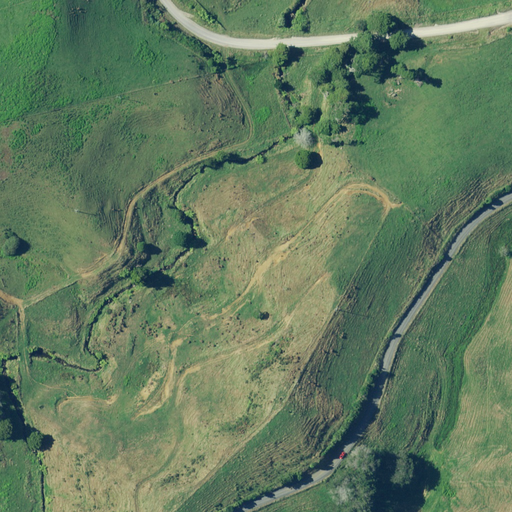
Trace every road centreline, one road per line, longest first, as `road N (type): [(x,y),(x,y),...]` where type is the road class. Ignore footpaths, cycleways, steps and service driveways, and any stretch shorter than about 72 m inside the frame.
road 1 (unclassified): [(511,185),(433,258),(364,382),(344,444),(295,479),(222,511)]
road 2 (unclassified): [(169,0),(199,31),(253,38),(511,14)]
